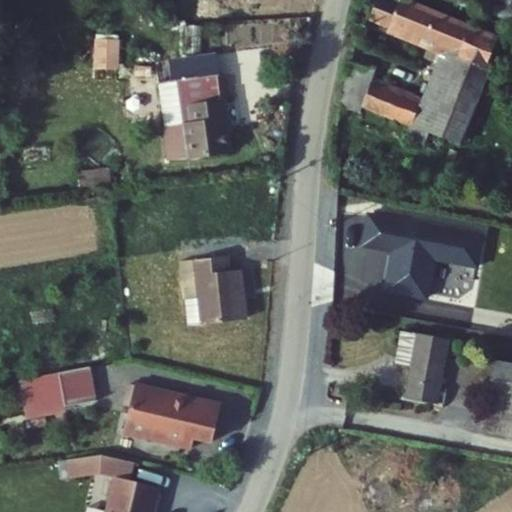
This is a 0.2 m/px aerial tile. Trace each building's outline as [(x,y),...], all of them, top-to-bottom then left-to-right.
[(223,22),(223,0),(193,0),(192,21),(223,22)] [(353,58),(344,104),(363,111),(367,104),(458,141),(469,115),(475,117),(483,96),(478,94),(498,39),(401,0),(399,0),(398,3),(390,0),(378,0),(372,18),(377,21),(368,42),(380,47),(389,26),(459,56),(438,105),(375,79),(378,68),(353,58)] [(225,72),(171,79),(177,124),(168,125),(172,158),(236,149),(225,72)] [(478,231),(364,208),(358,240),(388,246),(380,285),(421,293),(429,254),(472,262),(478,231)] [(203,282),(212,349),(249,345),(246,316),(252,315),(248,292),(235,293),(232,278),(203,282)] [(417,356),(411,385),(440,390),(454,329),(407,320),(401,342),(407,354),(417,356)] [(511,359),(502,357),(486,426),(511,431),(511,359)] [(97,399),(91,365),(27,376),(32,410),(97,399)] [(217,442),(226,405),(140,385),(129,432),(196,448),(199,437),(217,442)] [(149,511),(156,485),(122,477),(126,460),(108,455),(72,459),(74,479),(104,476),(116,479),(108,511),(149,511)]
